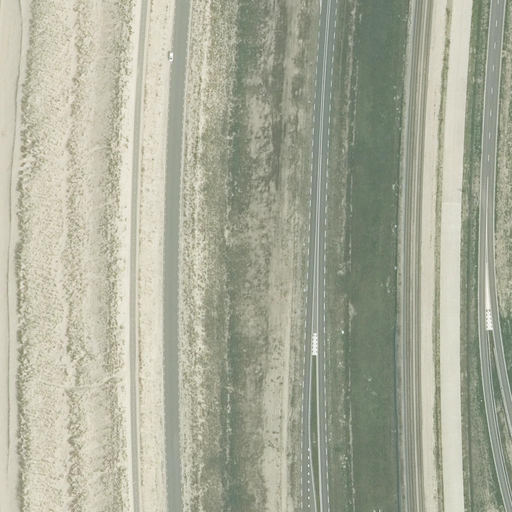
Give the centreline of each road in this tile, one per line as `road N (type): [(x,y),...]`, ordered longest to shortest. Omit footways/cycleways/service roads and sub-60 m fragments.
road 1 (unclassified): [(179,0),(170,241),(174,511)]
road 2 (secondary): [(328,0),(315,267)]
road 3 (unclassified): [(485,266),(496,0)]
road 4 (unclassified): [(485,266),(482,355),(509,511)]
road 5 (secondary): [(315,267),(304,511)]
road 6 (secondary): [(325,511),(315,267)]
road 7 (unclassified): [(511,420),(485,266)]
